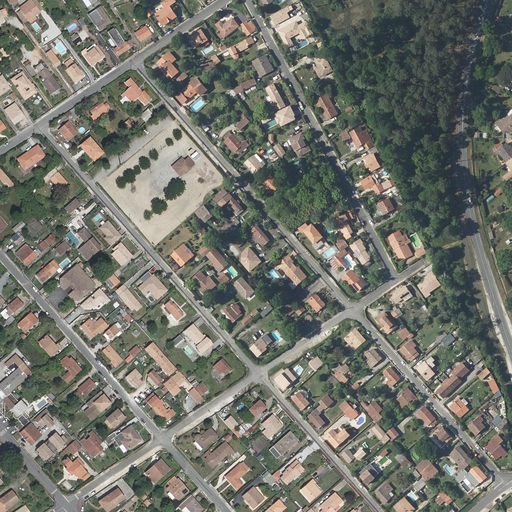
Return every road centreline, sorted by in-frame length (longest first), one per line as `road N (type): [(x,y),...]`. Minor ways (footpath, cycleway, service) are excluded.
road 1 (secondary): [(511,349),(471,212),(462,134),(469,63),(487,0)]
road 2 (residential): [(40,125),(262,374)]
road 3 (residential): [(134,61),(353,309)]
road 4 (residential): [(248,0),(397,280)]
road 5 (residential): [(0,252),(163,439)]
road 6 (residential): [(353,309),(505,482)]
road 7 (residential): [(262,374),(382,511)]
